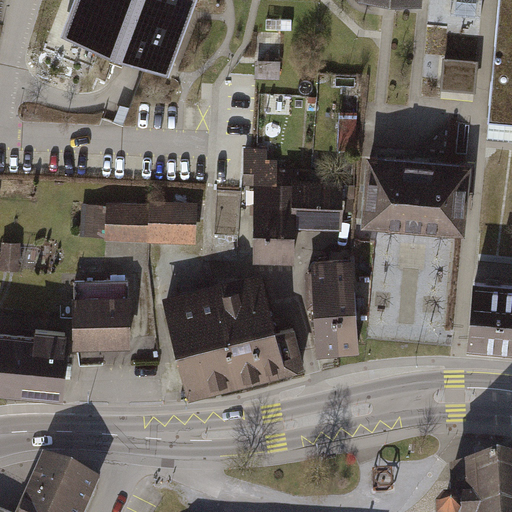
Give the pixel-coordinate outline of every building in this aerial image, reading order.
[(84,0),(93,3),(79,37),(139,60),(170,72),(197,0),(84,0)] [(482,0),(453,0),(452,13),(481,16),(482,0)] [(511,0),(498,0),(489,115),(511,116),(511,0)] [(479,57),(445,54),(442,86),(476,89),(479,57)] [(282,60),(257,59),(256,77),(281,78),(282,60)] [(358,112),(341,111),(338,152),(356,153),(358,112)] [(511,116),(489,115),(488,136),(511,138),(511,116)] [(239,262),(267,264),(273,171),(275,152),(247,150),(239,262)] [(471,160),(368,151),(362,222),(465,231),(471,160)] [(287,172),(273,171),(267,264),(286,265),(289,227),(335,230),(338,184),(286,181),(287,172)] [(198,199),(149,197),(149,202),(148,238),(197,240),(198,199)] [(83,236),(107,237),(108,201),(84,200),(83,236)] [(107,237),(148,238),(149,202),(108,201),(107,237)] [(18,240),(2,239),(1,267),(18,267),(18,240)] [(307,264),(308,307),(336,307),(335,264),(307,264)] [(354,264),(335,264),(336,307),(336,355),(355,354),(354,264)] [(257,275),(239,279),(260,383),(301,375),(293,334),(271,338),(257,275)] [(511,278),(475,276),(470,340),(511,343),(511,278)] [(239,279),(203,286),(225,390),(260,383),(239,279)] [(127,285),(71,285),(72,351),(128,350),(127,285)] [(182,399),(225,390),(203,286),(160,295),(182,399)] [(336,355),(336,307),(308,307),(308,327),(315,327),(315,355),(336,355)] [(21,340),(0,336),(0,393),(57,401),(66,335),(23,329),(21,340)] [(85,511),(96,485),(46,464),(25,511),(85,511)] [(511,511),(511,476),(456,480),(458,511),(511,511)]
